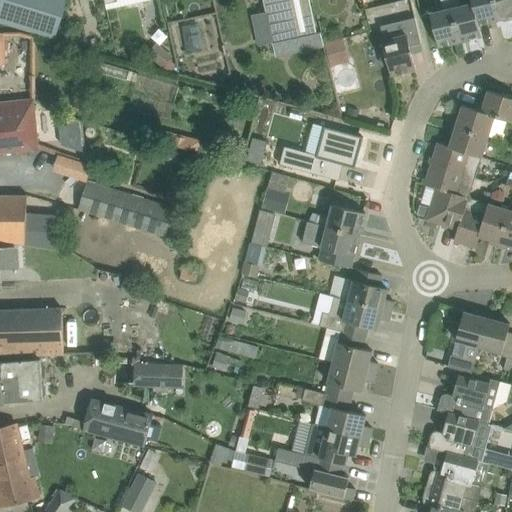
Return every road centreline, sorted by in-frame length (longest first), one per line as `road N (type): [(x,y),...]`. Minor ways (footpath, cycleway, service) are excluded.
road 1 (residential): [(429,277),(388,197),(407,142),(429,87),(457,68),(511,63)]
road 2 (residential): [(385,511),(429,277)]
